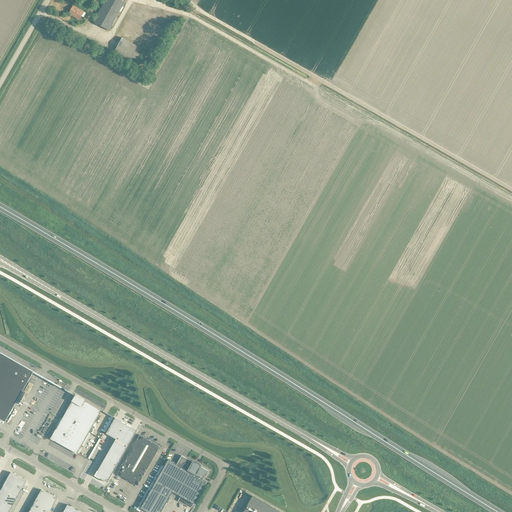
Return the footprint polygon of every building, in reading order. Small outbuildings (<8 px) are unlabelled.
[(108,30),(125,0),(104,0),(93,22),(108,30)] [(84,14),(84,13),(72,6),(67,14),(78,21),(81,17),(82,17),(83,16),(84,14)] [(122,37),(114,52),(136,64),(144,49),(122,37)] [(0,419),(5,422),(16,402),(18,404),(25,392),(22,391),(33,371),(0,352),(0,419)] [(103,411),(72,394),(75,396),(55,430),(55,429),(55,430),(50,438),(50,439),(53,441),(54,441),(76,454),(101,410),(103,411),(103,412),(103,411)] [(106,433),(115,439),(117,440),(126,424),(115,418),(106,433)] [(126,424),(117,440),(128,446),(137,430),(126,424)] [(159,446),(139,435),(117,474),(126,479),(126,480),(127,481),(128,480),(137,486),(159,446)] [(115,439),(109,449),(122,456),(128,446),(117,440),(115,439)] [(109,449),(103,460),(116,467),(122,456),(109,449)] [(140,508),(147,511),(160,511),(172,492),(193,504),(206,481),(202,479),(204,475),(205,476),(208,471),(181,455),(176,464),(168,459),(140,508)] [(116,467),(103,460),(94,475),(107,482),(116,467)] [(10,472),(0,490),(0,511),(8,511),(26,481),(10,472)] [(41,490),(28,511),(49,511),(57,499),(41,490)] [(280,511),(245,492),(252,496),(242,511),(280,511)]
